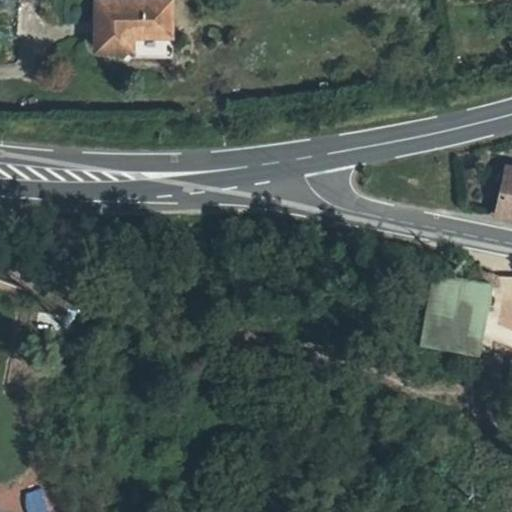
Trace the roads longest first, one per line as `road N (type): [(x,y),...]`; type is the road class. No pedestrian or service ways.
road 1 (tertiary): [(250,167),(311,206),(511,245)]
road 2 (secondary): [(250,167),(511,114)]
road 3 (secondary): [(0,173),(250,167)]
